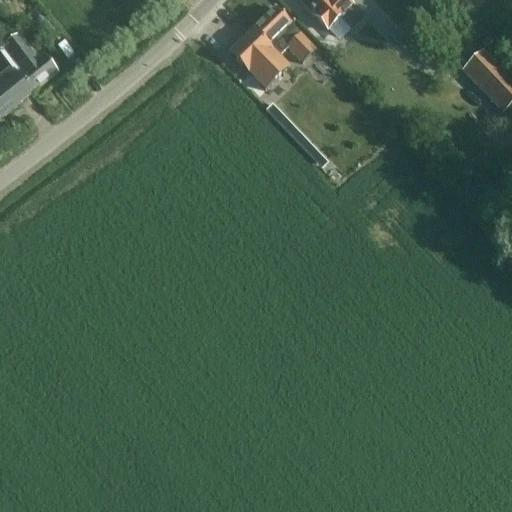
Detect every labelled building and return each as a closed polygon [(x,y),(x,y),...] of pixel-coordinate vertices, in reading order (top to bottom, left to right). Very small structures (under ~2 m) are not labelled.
[(328,0),(296,0),(301,5),(299,7),(312,20),(313,19),(326,33),(340,20),(352,32),(364,20),(344,0),(333,0),(331,2),(328,0)] [(465,0),(454,0),(448,7),(463,22),(475,10),(465,0)] [(252,33),(230,55),(266,92),(290,69),(280,58),(287,51),(302,66),(316,53),(301,37),(290,26),(275,10),(252,33)] [(484,36),(493,28),(476,10),(467,18),(484,36)] [(38,64),(18,39),(0,52),(0,54),(11,69),(0,78),(0,122),(57,76),(44,59),(38,64)] [(391,51),(369,65),(382,86),(404,72),(391,51)] [(511,84),(483,54),(463,74),(502,115),(511,106),(511,84)] [(309,66),(301,75),(314,88),(323,79),(309,66)] [(459,180),(454,185),(458,190),(464,185),(459,180)]
